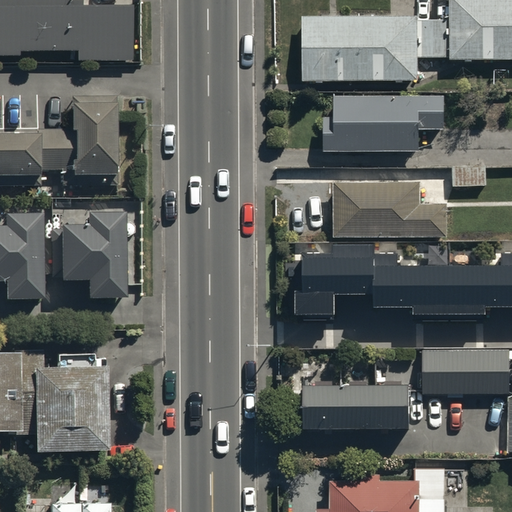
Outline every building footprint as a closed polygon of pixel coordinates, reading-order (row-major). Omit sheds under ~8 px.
[(0,0),(0,55),(19,56),(19,51),(76,51),(76,60),(130,60),(130,5),(81,5),(81,0),(0,0)] [(301,80),(417,80),(417,57),(448,57),(448,59),(464,59),(464,61),(471,61),(471,59),(511,58),(511,0),(446,0),(446,21),(417,21),(417,17),(301,17),(301,80)] [(33,128),(33,133),(0,133),(0,186),(38,186),(38,171),(62,171),(62,186),(115,185),(114,95),(71,96),(71,103),(69,103),(70,128),(33,128)] [(321,116),(321,151),(418,151),(418,130),(443,130),(443,96),(334,95),(334,116),(321,116)] [(485,165),(451,166),(452,186),(486,185),(486,182),(492,182),(491,176),(486,176),(485,165)] [(418,181),(332,182),(333,238),(446,237),(446,205),(418,205),(418,181)] [(125,300),(125,216),(91,217),(91,230),(53,231),(54,277),(63,277),(63,283),(90,282),(90,300),(125,300)] [(43,300),(42,217),(8,217),(8,231),(0,231),(0,282),(8,283),(8,301),(43,300)] [(300,301),(300,319),(339,319),(338,299),(374,299),(374,313),(417,313),(417,320),(488,320),(488,313),(511,312),(511,258),(502,258),(502,269),(398,269),(398,256),(376,256),(376,248),(334,249),(334,256),(305,256),(306,301),(300,301)] [(0,430),(16,431),(16,433),(32,433),(32,451),(107,451),(107,365),(96,365),(96,353),(56,353),(56,366),(49,366),(49,358),(42,358),(42,349),(17,349),(17,352),(0,352),(0,430)] [(509,350),(422,349),(422,393),(509,394),(509,350)] [(408,384),(303,384),(303,428),(408,429),(408,384)] [(330,483),(330,511),(317,511),(445,511),(445,471),(415,471),(415,483),(381,483),(381,476),(361,476),(361,483),(330,483)] [(128,511),(129,501),(111,501),(111,511),(128,511)] [(108,511),(108,502),(78,503),(48,503),(48,511),(108,511)]
